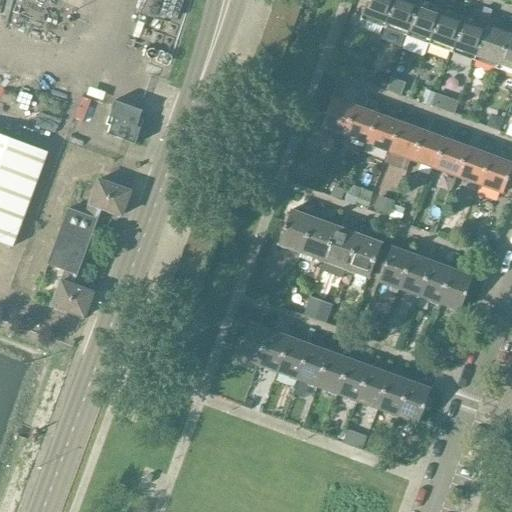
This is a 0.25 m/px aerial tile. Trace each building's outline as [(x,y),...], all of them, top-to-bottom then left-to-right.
[(301,3),(291,0),(274,0),(272,6),(297,15),(301,3)] [(366,0),(360,17),(383,25),(392,0),(366,0)] [(392,0),(383,25),(406,34),(417,2),(410,0),(392,0)] [(431,8),(417,2),(406,34),(428,42),(442,4),(434,1),(431,8)] [(451,7),(442,4),(428,42),(451,50),(462,19),(448,14),(451,7)] [(297,15),(272,6),(268,17),(293,26),(297,15)] [(293,26),(268,17),(264,28),(288,37),(293,26)] [(476,24),(462,19),(451,50),(473,58),(487,20),(479,17),(476,24)] [(496,23),(487,20),(473,58),(496,67),(507,35),(493,30),(496,23)] [(288,37),(264,28),(260,40),(284,49),(288,37)] [(511,72),(511,37),(507,35),(496,67),(511,72)] [(284,49),(260,40),(256,51),(280,60),(284,49)] [(96,47),(87,73),(129,88),(139,62),(96,47)] [(280,60),(256,51),(251,63),(276,72),(280,60)] [(474,79),(468,93),(477,96),(479,92),(483,93),(486,84),(474,79)] [(431,104),(455,112),(458,100),(435,92),(431,104)] [(319,128),(343,136),(353,107),(330,98),(319,128)] [(113,100),(105,134),(136,142),(145,108),(113,100)] [(376,115),(353,107),(343,136),(365,145),(376,115)] [(398,123),(376,115),(365,145),(387,153),(398,123)] [(421,132),(398,123),(387,153),(410,161),(421,132)] [(443,140),(421,132),(410,161),(432,169),(443,140)] [(0,134),(0,240),(15,246),(46,149),(0,134)] [(466,148),(443,140),(432,169),(455,178),(466,148)] [(488,156),(466,148),(455,178),(477,186),(488,156)] [(511,165),(488,156),(477,186),(501,194),(511,165)] [(96,176),(87,204),(122,216),(132,189),(96,176)] [(355,203),(366,208),(369,200),(358,195),(355,203)] [(228,206),(203,197),(199,209),(223,218),(228,206)] [(377,212),(390,216),(393,207),(381,202),(377,212)] [(66,207),(47,265),(78,275),(100,209),(88,205),(85,213),(66,207)] [(402,210),(393,207),(390,216),(398,220),(402,210)] [(223,218),(199,209),(195,221),(219,230),(223,218)] [(276,245),(299,253),(314,214),(305,211),(303,216),(289,211),(276,245)] [(322,217),(314,214),(299,253),(322,262),(334,228),(320,223),(322,217)] [(219,230),(195,221),(190,232),(215,241),(219,230)] [(348,233),(334,228),(322,262),(320,266),(330,269),(331,265),(344,270),(359,231),(350,227),(348,233)] [(368,234),(359,231),(344,270),(343,274),(352,277),(353,273),(367,278),(369,273),(378,250),(380,245),(365,239),(368,234)] [(215,241),(190,232),(186,243),(211,252),(215,241)] [(211,252),(186,243),(182,254),(207,263),(211,252)] [(387,254),(378,250),(369,273),(379,276),(377,282),(398,289),(410,256),(389,248),(387,254)] [(207,263),(182,254),(178,266),(203,275),(207,263)] [(430,263),(410,256),(398,289),(417,297),(430,263)] [(450,270),(430,263),(417,297),(437,304),(450,270)] [(203,275),(178,266),(174,277),(199,286),(203,275)] [(470,278),(450,270),(437,304),(458,312),(470,278)] [(199,286),(174,277),(169,289),(194,298),(199,286)] [(49,305),(82,318),(93,291),(60,278),(49,305)] [(329,323),(335,305),(310,297),(304,315),(329,323)] [(235,358),(256,365),(268,332),(247,324),(235,358)] [(288,339),(268,332),(256,365),(276,373),(288,339)] [(308,346),(288,339),(276,373),(296,380),(308,346)] [(328,353),(308,346),(296,380),(316,387),(328,353)] [(348,361),(328,353),(316,387),(336,394),(348,361)] [(368,368),(348,361),(336,394),(356,402),(368,368)] [(388,375),(368,368),(356,402),(375,409),(388,375)] [(408,382),(388,375),(375,409),(395,416),(408,382)] [(436,397),(427,394),(429,390),(408,382),(395,416),(416,424),(421,410),(430,413),(436,397)]
